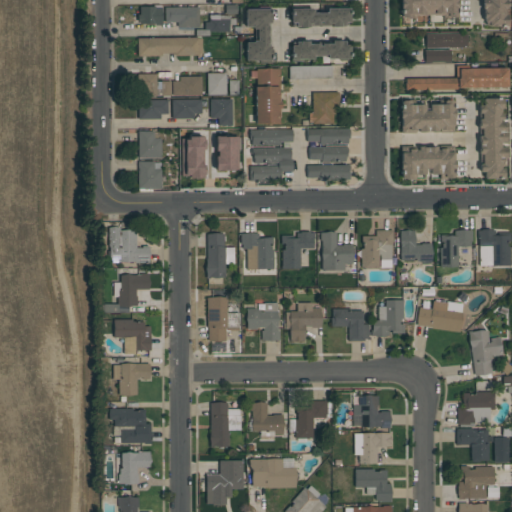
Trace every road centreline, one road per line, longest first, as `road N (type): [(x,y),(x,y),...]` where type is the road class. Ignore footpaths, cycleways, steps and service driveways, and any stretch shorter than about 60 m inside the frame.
road 1 (residential): [(109,198),(511,200)]
road 2 (residential): [(179,203),(179,511)]
road 3 (residential): [(179,372),(418,377)]
road 4 (residential): [(376,0),(376,201)]
road 5 (residential): [(100,0),(101,185),(109,198)]
road 6 (residential): [(418,377),(424,511)]
